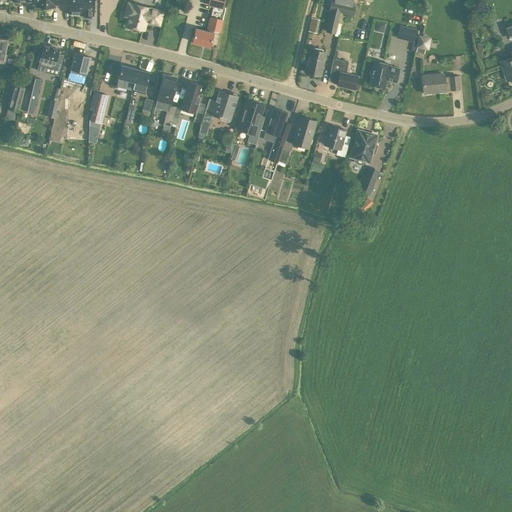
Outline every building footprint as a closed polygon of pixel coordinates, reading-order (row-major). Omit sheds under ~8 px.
[(69,0),(69,13),(81,14),(80,0),(69,0)] [(80,0),(81,14),(81,15),(85,15),(85,17),(91,17),(91,15),(93,15),(93,0),(80,0)] [(209,0),(209,5),(223,8),(224,0),(209,0)] [(331,10),(326,31),(335,33),(340,12),(353,15),(355,6),(353,6),(354,1),(348,0),(335,0),(335,2),(332,1),(330,10),(331,10)] [(133,4),(128,3),(126,10),(131,12),(127,26),(131,27),(132,29),(133,31),(136,32),(138,31),(139,29),(143,30),(145,21),(159,25),(163,12),(149,8),(133,4)] [(222,20),(210,17),(208,28),(220,31),(222,20)] [(307,30),(314,32),(317,18),(310,17),(307,30)] [(382,46),(389,23),(377,20),(371,43),(382,46)] [(416,29),(400,26),(397,37),(413,41),(416,29)] [(213,33),(196,28),(193,42),(210,46),(213,33)] [(431,37),(418,34),(415,48),(416,48),(416,52),(424,54),(425,50),(429,50),(431,37)] [(8,39),(0,37),(0,62),(3,63),(8,39)] [(57,54),(59,49),(44,45),(37,70),(45,72),(46,67),(60,70),(63,55),(57,54)] [(310,49),(305,72),(320,76),(326,52),(310,49)] [(511,49),(511,50),(511,53),(511,57),(502,61),(508,80),(511,78),(511,49)] [(355,89),(358,76),(346,73),(348,62),(336,59),(338,52),(335,51),(330,73),(339,75),(337,85),(355,89)] [(71,69),(86,73),(90,57),(75,53),(71,69)] [(390,64),(374,61),(373,68),(371,70),(370,71),(369,73),(370,75),(371,77),(369,84),(385,88),(387,79),(389,78),(397,80),(399,68),(390,66),(390,64)] [(133,89),(137,69),(122,65),(118,78),(119,78),(117,86),(132,90),(132,89),(133,89)] [(137,91),(144,93),(150,72),(137,69),(133,89),(132,89),(132,90),(131,95),(136,96),(137,91)] [(444,80),(444,74),(422,76),(424,93),(445,91),(445,87),(451,86),(451,89),(459,89),(458,76),(450,77),(451,79),(444,80)] [(172,115),(174,107),(171,106),(174,95),(173,95),(177,78),(163,75),(155,108),(167,111),(163,125),(170,126),(171,123),(172,115)] [(28,81),(21,109),(33,112),(41,79),(29,76),(28,79),(28,81)] [(28,81),(28,79),(27,79),(28,78),(23,77),(21,86),(14,84),(7,109),(5,117),(16,120),(18,112),(19,112),(21,104),(28,81)] [(175,107),(174,107),(172,115),(171,123),(176,125),(181,109),(194,113),(202,86),(189,82),(181,108),(175,106),(175,107)] [(201,124),(197,137),(205,139),(211,119),(217,120),(217,121),(220,122),(220,121),(228,123),(226,126),(227,126),(237,97),(235,96),(236,94),(229,92),(229,94),(220,91),(213,111),(206,108),(201,124)] [(70,93),(68,134),(88,135),(90,94),(70,93)] [(108,97),(96,93),(92,109),(94,109),(92,116),(100,118),(100,117),(102,118),(103,112),(104,112),(108,97)] [(153,100),(144,98),(140,115),(150,117),(153,100)] [(253,102),(248,100),(244,112),(243,111),(241,117),(243,117),(239,129),(244,130),(243,132),(250,134),(249,139),(257,142),(262,124),(258,122),(263,105),(258,103),(259,102),(253,100),(253,102)] [(199,102),(195,114),(203,116),(206,104),(199,102)] [(135,107),(129,106),(126,120),(131,121),(132,121),(135,107)] [(285,140),(286,140),(289,129),(283,127),(288,113),(273,108),(272,110),(270,115),(271,115),(267,126),(263,139),(273,142),(267,159),(277,163),(278,160),(285,140)] [(300,117),(293,143),(286,140),(285,140),(278,160),(285,163),(290,150),(291,151),(293,144),(308,149),(316,121),(300,117)] [(323,145),(324,145),(337,149),(336,155),(345,157),(351,137),(344,135),(346,130),(337,128),(338,126),(332,125),(332,126),(329,125),(323,145)] [(176,135),(179,129),(173,127),(170,133),(176,135)] [(377,145),(374,144),(377,135),(358,130),(350,157),(369,162),(372,153),(374,153),(377,145)] [(234,160),(237,144),(229,143),(228,152),(229,152),(228,159),(234,160)] [(319,164),(322,154),(315,151),(312,162),(319,164)] [(379,171),(369,167),(359,191),(369,195),(379,171)] [(368,201),(360,209),(364,212),(372,204),(368,201)]
